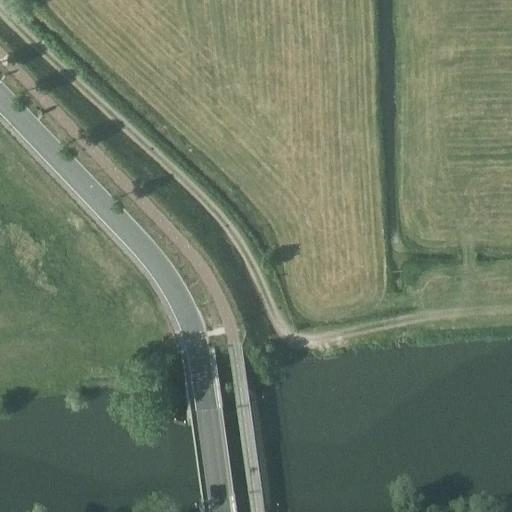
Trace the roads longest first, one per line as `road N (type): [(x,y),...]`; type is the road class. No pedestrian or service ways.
road 1 (track): [(0,10),(195,187),(246,255),(289,340),(511,310)]
road 2 (secondary): [(220,511),(198,349),(183,306),(161,267),(0,98)]
